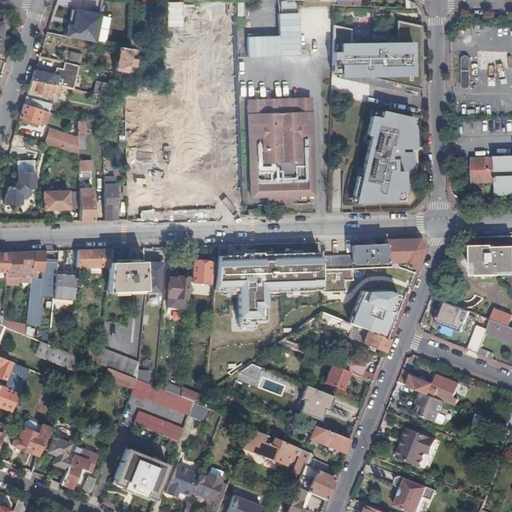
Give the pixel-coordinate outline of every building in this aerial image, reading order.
[(80,2),(79,0),(56,0),(52,13),(50,20),(61,23),(68,0),(72,0),(75,0),(76,2),(80,2)] [(295,0),(281,0),(282,13),(296,13),(295,0)] [(333,0),(334,1),(334,6),(410,8),(410,2),(405,0),(392,0),(392,2),(363,1),(363,0),(333,0)] [(237,1),(236,17),(243,17),(244,1),(237,1)] [(10,11),(0,10),(0,38),(1,39),(1,22),(9,22),(10,11)] [(247,37),(247,58),(299,57),(298,13),(296,13),(282,13),(277,13),(278,36),(247,37)] [(422,40),(421,26),(396,20),(397,37),(352,37),(351,23),(334,19),(334,38),(333,62),(339,62),(339,70),(422,89),(422,53),(422,40)] [(75,30),(49,24),(46,33),(73,39),(75,30)] [(137,51),(130,50),(119,48),(115,70),(120,71),(118,78),(124,79),(126,72),(132,74),(137,51)] [(63,51),(61,61),(79,65),(81,55),(63,51)] [(478,56),(461,56),(461,88),(471,88),(471,73),(478,73),(478,56)] [(51,66),(53,59),(39,57),(37,64),(51,66)] [(501,64),(488,66),(490,79),(503,77),(501,64)] [(66,88),(77,90),(78,83),(57,79),(57,76),(55,76),(55,75),(34,71),(31,81),(66,88)] [(66,88),(31,81),(28,91),(59,97),(60,90),(66,91),(66,88)] [(106,95),(108,87),(109,85),(96,82),(94,93),(101,95),(106,95)] [(123,94),(134,94),(134,87),(108,87),(106,95),(121,94),(123,94)] [(194,90),(163,90),(163,112),(194,112),(194,90)] [(38,101),(26,98),(24,104),(42,110),(44,106),(38,104),(38,101)] [(42,110),(24,104),(20,118),(38,124),(41,113),(44,114),(45,111),(42,110)] [(312,115),(312,104),(248,106),(251,197),(268,196),(268,200),(273,200),(274,205),(291,205),(291,199),(297,199),(297,196),(314,195),(313,159),(312,124),(308,124),(308,115),(312,115)] [(380,119),(370,117),(366,135),(370,136),(360,178),(356,177),(352,196),(360,198),(359,202),(404,201),(403,168),(414,168),(414,153),(402,153),(402,147),(410,147),(410,135),(413,135),(413,118),(381,112),(380,119)] [(487,131),(496,122),(491,118),(483,127),(487,131)] [(197,132),(169,132),(170,188),(159,188),(160,196),(148,196),(149,218),(172,217),(172,210),(198,209),(197,164),(223,164),(222,120),(196,121),(197,132)] [(50,146),(78,155),(77,137),(77,131),(73,130),(71,136),(51,130),(46,145),(50,146)] [(148,157),(165,156),(164,142),(147,144),(148,157)] [(136,177),(136,147),(125,147),(125,177),(136,177)] [(78,159),(78,170),(92,170),(92,159),(78,159)] [(34,188),(34,171),(17,172),(17,181),(12,186),(7,186),(4,197),(4,205),(21,204),(21,199),(25,199),(31,193),(30,188),(34,188)] [(106,221),(116,221),(115,181),(104,182),(106,221)] [(80,222),(93,221),(92,197),(90,197),(90,195),(87,195),(86,189),(83,189),(79,190),(79,192),(80,208),(80,222)] [(69,208),(80,208),(79,192),(68,193),(68,192),(42,193),(43,211),(69,210),(69,208)] [(404,240),(385,240),(385,244),(386,262),(406,262),(408,267),(416,270),(425,248),(419,239),(404,240)] [(386,262),(385,244),(373,245),(373,243),(363,243),(364,246),(351,246),(352,255),(319,256),(320,269),(352,268),(352,264),(386,262)] [(511,272),(511,247),(495,248),(495,246),(473,247),(473,255),(478,255),(478,275),(502,274),(503,272),(511,272)] [(319,248),(218,251),(214,294),(236,294),(237,323),(265,322),(264,293),(321,291),(320,269),(319,256),(319,248)] [(110,263),(111,249),(84,250),(78,250),(76,268),(109,267),(110,263)] [(32,267),(33,251),(19,252),(8,252),(6,272),(6,277),(19,278),(19,276),(20,270),(20,267),(32,267)] [(43,261),(44,251),(39,251),(33,251),(32,267),(31,270),(31,272),(30,288),(29,291),(26,325),(39,326),(42,305),(42,296),(45,261),(43,261)] [(0,272),(6,272),(8,252),(0,252),(0,272)] [(56,274),(57,262),(45,261),(42,296),(54,297),(56,274)] [(144,271),(144,262),(110,263),(109,267),(107,291),(145,291),(144,271)] [(162,262),(144,262),(144,271),(146,271),(145,279),(149,279),(149,286),(150,286),(150,291),(158,291),(159,277),(161,276),(162,262)] [(211,263),(192,262),(190,282),(209,284),(211,263)] [(352,268),(320,269),(321,291),(345,290),(345,280),(352,279),(352,268)] [(74,300),(76,275),(56,274),(54,297),(54,298),(74,300)] [(186,299),(188,279),(178,277),(177,279),(170,279),(168,297),(186,299)] [(348,322),(383,335),(399,293),(385,287),(362,288),(348,322)] [(427,311),(424,319),(438,325),(444,310),(455,315),(458,307),(433,297),(427,311)] [(492,320),(509,327),(511,318),(511,316),(496,310),(492,320)] [(323,312),(315,317),(350,331),(348,336),(385,350),(390,338),(383,335),(348,322),(323,312)] [(478,354),(480,349),(486,333),(492,320),(483,317),(469,350),(478,354)] [(486,333),(511,343),(511,328),(509,327),(492,320),(486,333)] [(15,331),(25,335),(26,325),(16,323),(15,331)] [(101,365),(101,360),(88,355),(88,354),(74,349),(74,340),(70,340),(69,353),(78,357),(101,365)] [(73,370),(78,357),(69,353),(49,345),(40,341),(34,354),(73,370)] [(478,354),(492,360),(494,355),(480,349),(478,354)] [(107,368),(136,379),(137,364),(102,352),(101,360),(101,365),(104,367),(107,368)] [(0,377),(5,379),(12,363),(0,357),(0,377)] [(372,382),(374,376),(362,371),(365,364),(357,361),(352,374),(372,382)] [(238,372),(256,379),(261,367),(250,362),(238,372)] [(0,407),(12,412),(29,369),(15,364),(5,389),(0,386),(0,407)] [(349,373),(332,366),(325,383),(342,390),(349,373)] [(133,387),(136,379),(107,368),(106,372),(105,376),(133,387)] [(432,387),(434,384),(412,376),(413,374),(403,371),(399,383),(421,392),(436,398),(439,390),(432,387)] [(446,401),(457,406),(459,400),(455,398),(460,384),(438,375),(434,384),(432,387),(439,390),(436,398),(443,401),(446,401)] [(180,397),(155,387),(136,379),(133,387),(130,394),(143,399),(144,397),(188,415),(193,402),(181,397),(180,397)] [(299,413),(320,421),(325,408),(329,410),(334,397),(306,386),(300,400),(304,401),(299,413)] [(193,402),(202,396),(181,388),(181,397),(193,402)] [(436,398),(421,392),(416,404),(417,405),(413,414),(433,422),(437,413),(439,413),(443,401),(436,398)] [(207,409),(193,402),(188,415),(187,417),(201,423),(207,409)] [(177,441),(182,429),(140,411),(138,412),(134,423),(170,438),(177,441)] [(437,413),(433,422),(440,425),(443,423),(445,418),(444,415),(439,413),(437,413)] [(250,428),(230,419),(228,425),(240,430),(239,434),(246,438),(250,428)] [(41,449),(45,437),(49,428),(41,425),(40,429),(39,429),(39,427),(37,424),(29,421),(26,421),(24,423),(17,441),(14,440),(12,446),(15,447),(14,447),(38,456),(41,449)] [(344,453),(349,440),(314,426),(309,440),(344,453)] [(250,428),(246,438),(242,449),(285,466),(294,447),(274,438),(270,446),(263,442),(267,435),(250,428)] [(431,454),(437,440),(409,429),(405,439),(407,440),(403,448),(401,447),(397,458),(421,467),(427,453),(431,454)] [(68,468),(75,448),(69,445),(53,438),(52,440),(45,437),(41,449),(56,455),(53,462),(68,468)] [(175,448),(177,441),(170,438),(168,445),(175,448)] [(61,484),(71,489),(80,467),(90,472),(97,456),(76,447),(75,448),(68,468),(61,484)] [(156,496),(168,465),(126,448),(114,479),(122,482),(121,486),(146,496),(147,492),(156,496)] [(304,466),(309,454),(301,450),(293,472),(300,475),(304,466)] [(334,480),(337,471),(311,459),(312,455),(309,453),(309,454),(304,466),(315,471),(334,480)] [(198,475),(198,474),(177,465),(166,493),(176,497),(178,492),(190,496),(190,494),(191,492),(193,487),(198,475)] [(332,485),(334,480),(315,471),(311,482),(329,490),(332,485)] [(205,478),(198,475),(193,487),(201,490),(199,495),(206,498),(209,505),(206,511),(217,511),(225,492),(217,489),(219,483),(221,479),(207,474),(205,478)] [(90,493),(95,480),(88,477),(81,493),(88,495),(90,493)] [(432,501),(436,491),(401,477),(396,478),(395,482),(396,486),(402,488),(394,506),(408,511),(417,511),(424,497),(432,501)] [(326,501),(329,490),(311,482),(307,492),(310,493),(326,501)] [(227,487),(219,483),(217,489),(225,492),(227,487)] [(296,487),(286,511),(309,511),(304,509),(310,493),(307,492),(305,492),(296,487)] [(191,492),(190,494),(205,500),(207,505),(204,511),(206,511),(209,505),(206,498),(199,495),(191,492)] [(226,511),(258,511),(261,507),(232,496),(226,511)] [(23,511),(27,503),(19,499),(14,511),(10,511),(0,508),(0,511),(23,511)] [(192,511),(195,506),(187,502),(183,511),(192,511)]
